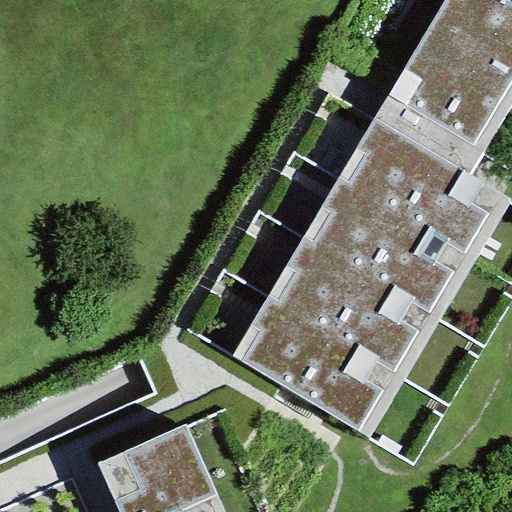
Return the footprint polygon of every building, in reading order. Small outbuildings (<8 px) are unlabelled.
[(511,0),(442,0),(372,119),(469,178),(511,105),(511,0)] [(372,119),(335,179),(474,262),(509,202),(469,178),(372,119)] [(440,318),(474,262),(335,179),(301,237),(440,318)] [(404,377),(440,318),(301,237),(267,295),(404,377)] [(367,438),(404,377),(267,295),(230,356),(367,438)] [(95,465),(116,511),(221,511),(184,426),(95,465)]
